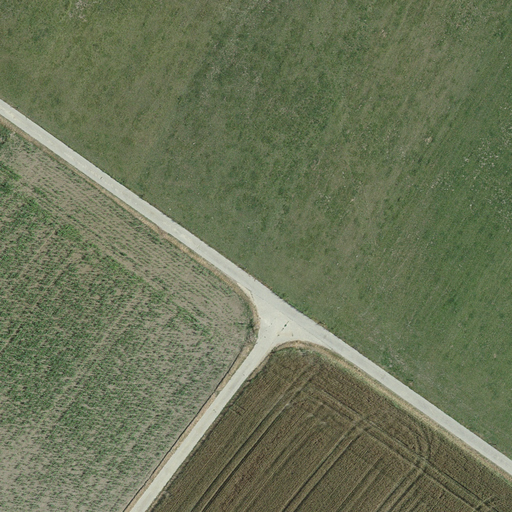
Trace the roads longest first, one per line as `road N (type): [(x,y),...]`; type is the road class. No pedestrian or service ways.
road 1 (track): [(0,108),(511,469)]
road 2 (track): [(135,511),(287,311)]
